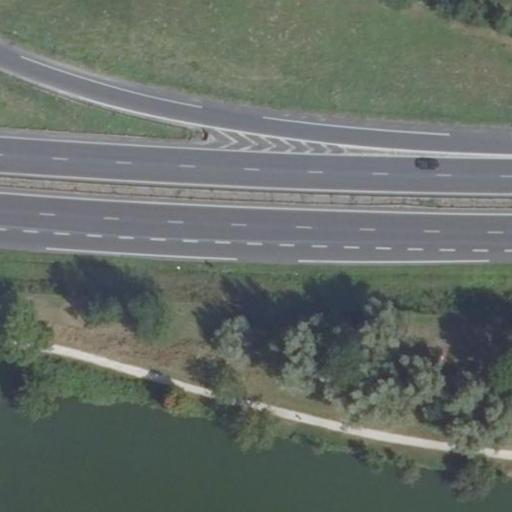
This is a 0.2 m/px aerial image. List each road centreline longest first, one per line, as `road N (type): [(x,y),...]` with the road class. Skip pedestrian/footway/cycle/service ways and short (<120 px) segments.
road 1 (trunk): [(511,149),(177,115),(0,61)]
road 2 (trunk): [(0,211),(511,233)]
road 3 (trunk): [(511,177),(0,155)]
